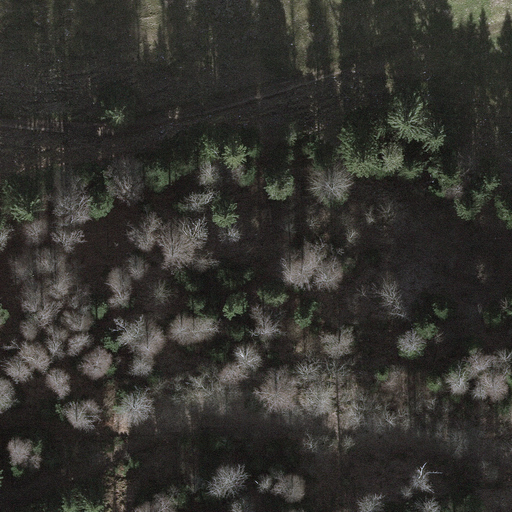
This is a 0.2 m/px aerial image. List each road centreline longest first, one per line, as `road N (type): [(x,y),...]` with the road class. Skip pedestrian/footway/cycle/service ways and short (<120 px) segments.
road 1 (track): [(511,29),(119,127),(0,123)]
road 2 (track): [(0,415),(123,428),(290,419),(511,458)]
road 3 (track): [(0,508),(64,480),(123,428)]
